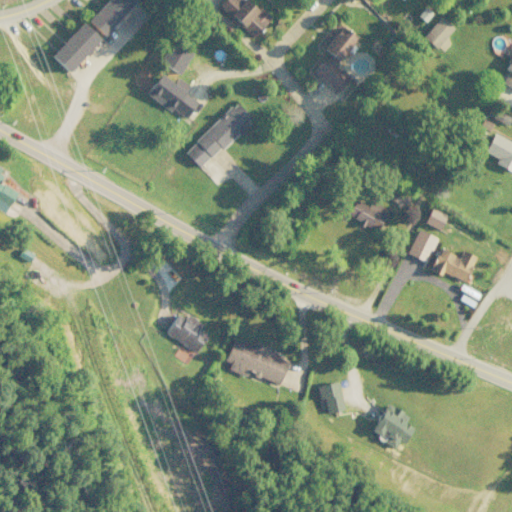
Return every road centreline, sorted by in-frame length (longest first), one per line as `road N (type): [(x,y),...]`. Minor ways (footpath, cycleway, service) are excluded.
road 1 (tertiary): [(0,131),(215,250),(511,378)]
road 2 (residential): [(215,250),(235,212),(315,136),(313,115),(273,59),(320,0)]
